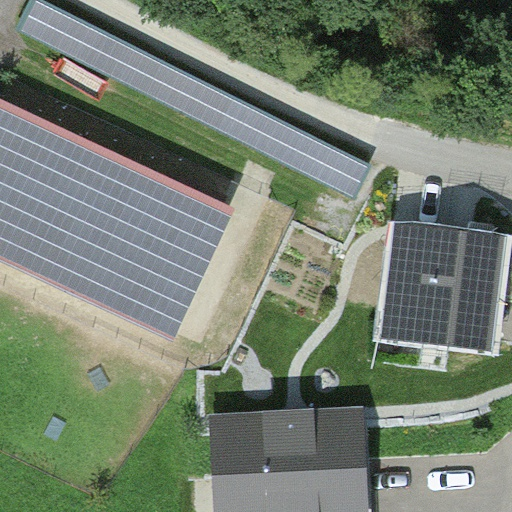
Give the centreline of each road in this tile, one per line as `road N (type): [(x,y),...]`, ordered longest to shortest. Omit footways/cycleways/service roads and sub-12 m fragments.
road 1 (track): [(340,133),(84,0)]
road 2 (unclassified): [(340,133),(511,176)]
